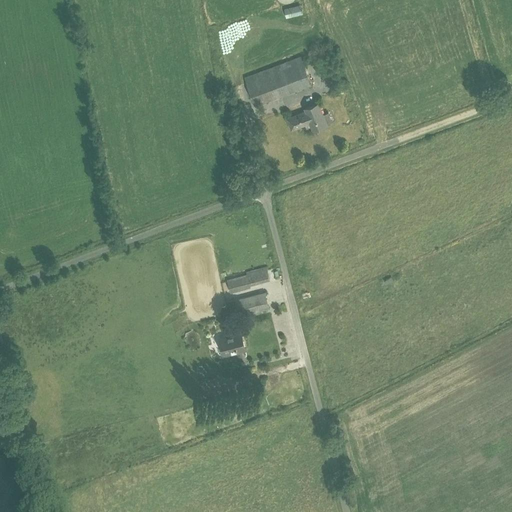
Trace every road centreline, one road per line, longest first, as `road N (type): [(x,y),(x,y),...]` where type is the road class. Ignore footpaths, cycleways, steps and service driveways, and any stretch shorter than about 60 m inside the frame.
road 1 (track): [(0,289),(511,97)]
road 2 (unclassified): [(346,511),(263,190)]
